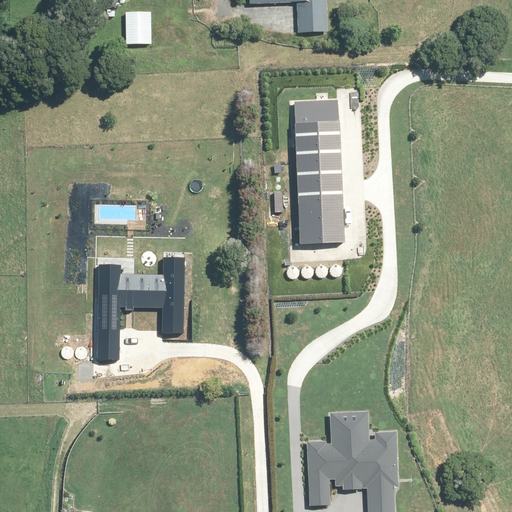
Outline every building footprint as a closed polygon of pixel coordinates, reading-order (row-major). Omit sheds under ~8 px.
[(118,0),(106,0),(106,18),(114,18),(115,10),(118,10),(118,0)] [(297,6),(297,33),(328,34),(328,0),(247,0),(247,6),(295,6),(297,6)] [(150,13),(125,13),(124,44),(150,45),(150,13)] [(294,101),(302,242),(345,239),(338,99),(294,101)] [(99,265),(98,360),(121,360),(121,306),(164,307),(163,333),(184,333),(185,259),(165,259),(165,273),(122,273),(122,265),(99,265)] [(331,505),(330,480),(335,480),(335,489),(366,487),(367,511),(400,511),(396,432),(376,433),(376,440),(370,441),(368,409),(330,411),(331,443),(328,443),(328,441),(306,442),(309,506),(331,505)]
